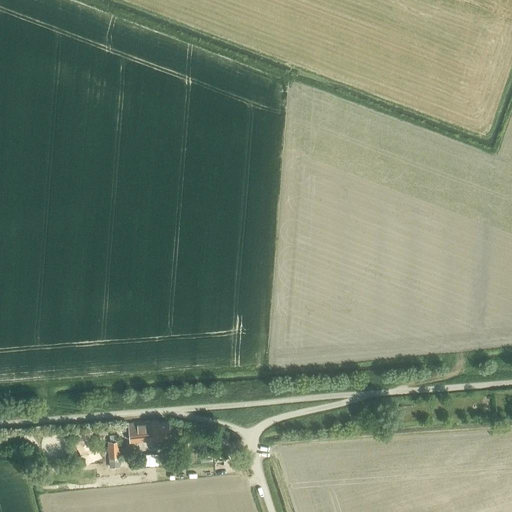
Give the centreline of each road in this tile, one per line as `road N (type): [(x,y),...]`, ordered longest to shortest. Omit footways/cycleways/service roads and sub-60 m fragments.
road 1 (unclassified): [(168,410),(374,393)]
road 2 (unclassified): [(0,424),(168,410)]
road 3 (unclassified): [(374,393),(511,383)]
road 4 (unclassified): [(248,436),(281,417),(374,393)]
